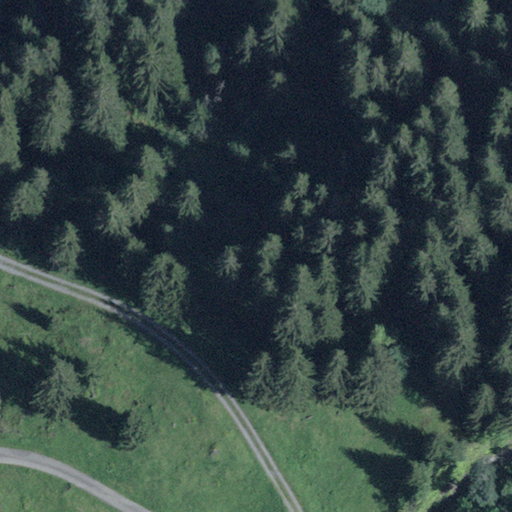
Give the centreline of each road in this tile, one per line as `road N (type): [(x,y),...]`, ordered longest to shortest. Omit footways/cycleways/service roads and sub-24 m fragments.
road 1 (track): [(0,261),(136,316),(213,378),(295,511)]
road 2 (unclassified): [(0,454),(60,469),(138,511)]
